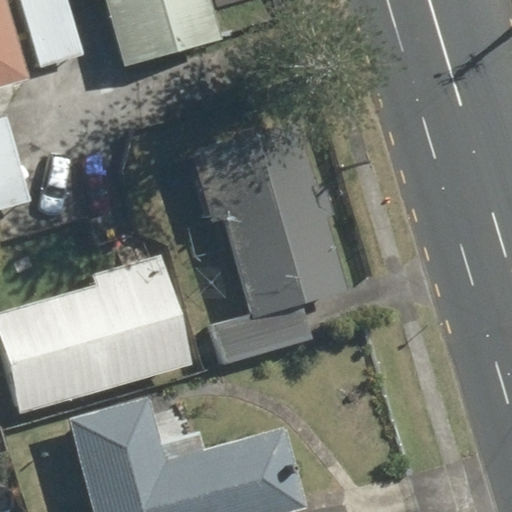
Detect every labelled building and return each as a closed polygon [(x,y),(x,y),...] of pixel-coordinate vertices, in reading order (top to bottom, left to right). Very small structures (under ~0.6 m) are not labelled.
[(60,0),(15,0),(34,71),(77,60),(60,0)] [(107,0),(126,65),(223,38),(211,0),(107,0)] [(0,3),(0,80),(22,73),(0,3)] [(0,116),(0,208),(26,200),(0,116)] [(284,125),(192,157),(237,288),(198,302),(221,367),(301,339),(291,308),(342,290),(284,125)] [(155,260),(0,308),(0,369),(12,407),(184,353),(155,260)] [(156,447),(142,395),(62,417),(87,511),(285,511),(302,508),(277,415),(156,447)]
